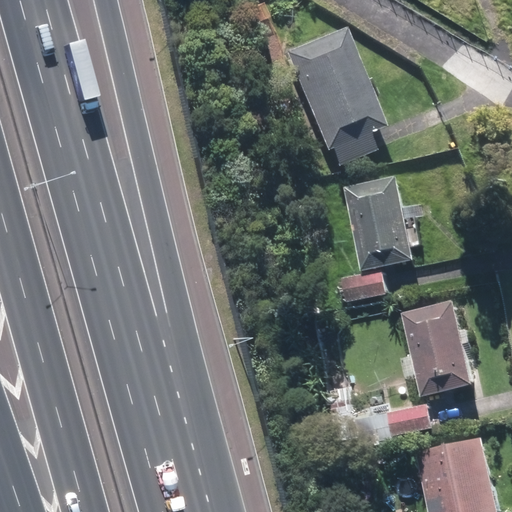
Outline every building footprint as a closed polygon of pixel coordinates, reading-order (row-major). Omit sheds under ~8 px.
[(337,25),(285,50),(329,144),(382,119),(337,25)] [(412,258),(396,179),(350,189),(366,267),(412,258)] [(386,275),(349,280),(352,295),(388,290),(386,275)] [(461,301),(412,312),(429,386),(478,375),(461,301)] [(400,436),(443,428),(438,402),(358,417),(365,453),(402,446),(400,436)] [(491,435),(428,444),(438,511),(481,511),(482,511),(501,508),(491,435)]
